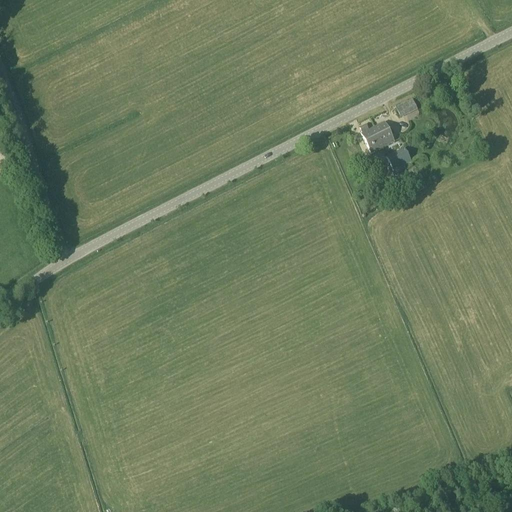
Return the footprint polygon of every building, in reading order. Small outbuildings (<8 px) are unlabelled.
[(395,109),(400,118),(416,110),(411,101),(395,109)] [(360,135),(366,145),(389,133),(384,123),(368,131),(366,126),(360,129),(362,134),(360,135)] [(389,133),(366,145),(371,155),(394,143),(389,133)] [(478,152),(481,146),(475,143),(472,150),(478,152)] [(399,160),(403,167),(411,163),(404,149),(394,154),(397,161),(399,160)] [(397,161),(394,154),(387,157),(385,158),(392,172),(403,167),(399,160),(397,161)]
